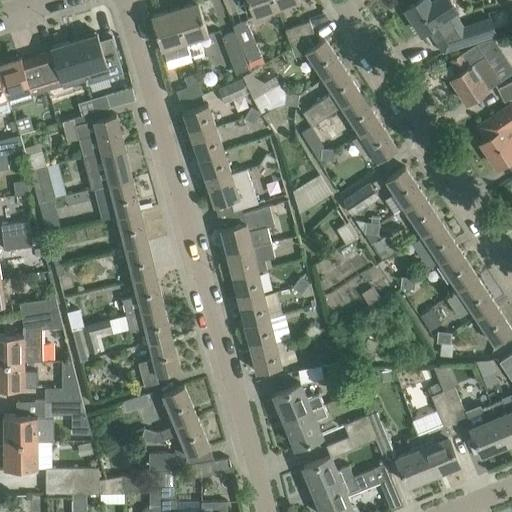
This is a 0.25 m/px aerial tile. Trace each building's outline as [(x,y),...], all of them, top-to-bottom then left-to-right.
[(273,0),(247,0),(254,16),(277,7),(273,0)] [(417,0),(405,8),(421,33),(429,28),(443,51),(497,34),(491,17),(461,29),(451,14),(457,9),(451,0),(432,0),(431,1),(429,0),(417,0)] [(208,34),(198,1),(175,8),(177,15),(188,52),(190,56),(202,53),(198,37),(208,34)] [(175,8),(151,15),(161,48),(163,48),(166,58),(188,52),(177,15),(175,8)] [(248,62),(260,56),(244,20),(232,26),(248,62)] [(290,48),(312,35),(308,21),(284,29),(290,48)] [(84,36),(74,39),(77,48),(85,72),(88,83),(123,72),(112,36),(100,40),(97,32),(96,32),(95,30),(84,34),(84,36)] [(249,69),(233,31),(222,36),(237,74),(249,69)] [(324,77),(343,64),(325,37),(306,49),(324,77)] [(462,52),(450,60),(458,73),(451,78),(467,102),(473,98),(483,91),(501,80),(487,58),(501,49),(493,37),(477,42),(462,52)] [(74,39),(50,46),(51,50),(37,55),(48,89),(63,84),(61,79),(85,72),(77,48),(74,39)] [(5,56),(6,60),(0,62),(0,70),(11,106),(33,99),(32,94),(48,89),(37,55),(22,59),(21,56),(19,56),(17,53),(5,56)] [(324,77),(333,91),(302,112),(310,125),(342,104),(361,92),(343,64),(324,77)] [(0,109),(11,106),(0,70),(0,109)] [(184,76),(187,85),(176,89),(181,101),(203,93),(195,71),(184,76)] [(224,103),(247,93),(240,78),(217,89),(224,103)] [(504,98),(511,94),(511,80),(499,87),(504,98)] [(379,119),(361,92),(342,104),(360,132),(375,122),(379,119)] [(111,107),(107,94),(93,99),(97,111),(111,107)] [(216,126),(208,102),(183,111),(191,134),(216,126)] [(480,124),(477,126),(485,139),(481,142),(497,167),(503,163),(511,156),(511,103),(509,106),(492,116),(480,124)] [(290,104),(283,104),(281,121),(295,122),(296,105),(290,104)] [(256,118),(259,113),(250,107),(246,112),(256,118)] [(97,118),(95,110),(72,116),(82,156),(118,148),(124,146),(116,113),(97,118)] [(256,118),(246,112),(243,118),(252,124),(256,118)] [(379,119),(375,122),(360,132),(378,159),(397,147),(379,119)] [(224,150),(216,126),(191,134),(199,158),(224,150)] [(0,139),(0,168),(8,168),(6,154),(24,151),(25,151),(21,133),(0,139)] [(124,146),(118,148),(82,156),(90,188),(109,184),(132,178),(124,146)] [(232,173),(224,150),(199,158),(207,181),(232,173)] [(32,180),(48,175),(41,151),(25,155),(32,180)] [(272,164),(276,159),(266,153),(262,158),(272,164)] [(272,164),(262,158),(259,164),(268,170),(272,164)] [(405,166),(401,168),(386,178),(404,205),(423,193),(405,166)] [(215,204),(221,202),(230,199),(234,209),(258,201),(247,168),(232,173),(207,181),(215,204)] [(48,175),(32,180),(38,202),(54,198),(48,175)] [(298,212),(329,193),(317,175),(292,190),(298,212)] [(140,209),(132,178),(109,184),(116,215),(140,209)] [(370,183),(364,186),(345,200),(353,213),(379,196),(370,183)] [(441,220),(423,193),(404,205),(422,233),(441,220)] [(269,206),(243,212),(245,221),(221,227),(227,253),(272,242),(268,226),(273,225),(269,206)] [(148,241),(140,209),(116,215),(124,246),(148,241)] [(0,223),(0,225),(2,236),(30,232),(28,219),(0,223)] [(459,248),(441,220),(422,233),(441,260),(459,248)] [(364,232),(377,222),(365,221),(364,226),(364,232)] [(345,244),(356,237),(347,222),(336,229),(345,244)] [(394,250),(385,235),(380,238),(377,234),(377,222),(364,232),(364,233),(371,243),(381,259),(394,250)] [(30,232),(2,236),(4,250),(32,246),(30,232)] [(156,272),(148,241),(124,246),(132,278),(156,272)] [(275,256),(272,242),(227,253),(233,276),(258,271),(267,268),(265,259),(275,256)] [(477,275),(459,248),(441,260),(459,288),(477,275)] [(54,264),(62,262),(59,252),(52,253),(54,264)] [(62,262),(54,264),(57,275),(64,274),(62,262)] [(264,294),(258,271),(233,276),(239,300),(264,294)] [(156,272),(132,278),(136,295),(122,298),(125,314),(164,304),(156,272)] [(408,287),(410,276),(403,275),(401,286),(408,287)] [(459,288),(448,297),(460,315),(471,307),(477,315),(491,306),(495,303),(477,275),(459,288)] [(305,288),(309,282),(300,276),(296,282),(305,288)] [(408,287),(415,288),(417,277),(410,276),(408,287)] [(305,288),(296,282),(292,287),(301,294),(305,288)] [(46,294),(47,298),(20,302),(22,315),(58,309),(54,292),(46,294)] [(270,317),(264,294),(239,300),(245,324),(270,317)] [(511,327),(495,303),(491,306),(477,315),(495,343),(511,331),(511,327)] [(125,314),(126,314),(127,322),(129,330),(144,327),(148,342),(171,336),(164,304),(125,314)] [(441,322),(431,307),(420,315),(430,330),(441,322)] [(22,315),(23,325),(23,333),(0,333),(0,359),(24,359),(24,361),(41,360),(41,328),(63,327),(58,309),(22,315)] [(78,326),(82,325),(78,309),(67,312),(71,327),(78,326)] [(126,314),(108,319),(110,326),(127,322),(126,314)] [(276,341),(270,317),(245,324),(251,347),(276,341)] [(110,326),(108,319),(83,324),(89,349),(97,347),(93,330),(110,326)] [(317,336),(320,330),(311,324),(307,329),(317,336)] [(71,327),(74,339),(81,337),(78,326),(71,327)] [(317,336),(307,329),(304,335),(313,341),(317,336)] [(445,342),(446,331),(439,330),(438,341),(445,342)] [(445,342),(452,342),(453,332),(446,331),(445,342)] [(171,336),(148,342),(152,358),(139,362),(144,384),(158,380),(156,374),(179,368),(171,336)] [(74,339),(76,350),(83,348),(81,337),(74,339)] [(276,341),(251,347),(257,371),(282,365),(276,341)] [(83,348),(76,350),(79,361),(86,359),(83,348)] [(511,367),(511,352),(503,359),(501,360),(507,371),(511,367)] [(489,358),(476,359),(482,374),(493,369),(489,358)] [(24,359),(0,359),(0,385),(37,385),(37,371),(24,371),(24,361),(24,359)] [(71,360),(62,360),(61,387),(44,387),(44,400),(82,400),(71,360)] [(322,378),(346,373),(344,361),(320,366),(322,378)] [(388,370),(373,371),(373,380),(388,380),(388,370)] [(306,398),(300,383),(274,393),(284,420),(323,403),(319,393),(306,398)] [(184,384),(181,385),(163,393),(176,423),(197,415),(184,384)] [(470,426),(464,410),(465,409),(465,408),(455,385),(443,389),(453,412),(460,430),(470,426)] [(460,430),(453,412),(443,389),(432,394),(439,409),(439,410),(444,423),(449,434),(450,435),(460,430)] [(148,394),(134,398),(137,408),(150,404),(148,394)] [(511,408),(507,411),(502,399),(491,404),(504,435),(507,443),(511,440),(511,408)] [(44,413),(58,413),(58,421),(87,420),(82,400),(44,400),(44,413)] [(323,403),(284,420),(295,445),(321,434),(315,419),(328,414),(323,403)] [(482,453),(507,443),(504,435),(491,404),(481,407),(480,403),(465,409),(464,410),(470,426),(474,434),(482,453)] [(384,461),(396,456),(397,456),(378,409),(364,415),(369,427),(374,439),(384,461)] [(38,417),(38,414),(3,414),(4,441),(51,440),(53,440),(53,417),(38,417)] [(153,442),(179,432),(187,451),(148,452),(148,470),(162,470),(175,471),(185,465),(191,462),(199,461),(214,458),(209,446),(197,415),(176,423),(156,431),(153,442)] [(348,435),(369,427),(364,415),(343,424),(348,435)] [(444,423),(428,429),(417,434),(430,465),(433,473),(459,462),(456,453),(452,444),(448,435),(449,434),(444,423)] [(374,439),(369,427),(348,435),(326,444),(330,455),(374,439)] [(143,428),(140,438),(146,440),(149,430),(143,428)] [(149,430),(146,440),(153,442),(156,431),(149,430)] [(417,434),(405,438),(410,450),(396,456),(400,465),(407,483),(433,473),(430,465),(417,434)] [(51,440),(4,441),(4,467),(38,466),(44,467),(45,479),(73,479),(73,466),(51,466),(51,440)] [(336,471),(330,455),(322,458),(303,465),(314,492),(321,489),(353,476),(350,468),(349,465),(336,471)] [(201,474),(216,472),(214,458),(199,461),(201,474)] [(374,467),(377,474),(383,489),(395,484),(386,462),(374,467)] [(71,492),(72,507),(71,511),(85,511),(85,507),(85,492),(85,466),(73,466),(73,479),(73,492),(71,492)] [(123,474),(98,479),(98,466),(85,466),(85,492),(123,492),(123,474)] [(148,470),(148,507),(146,507),(141,511),(161,511),(161,499),(162,498),(162,470),(148,470)] [(162,498),(174,498),(175,471),(162,470),(162,498)] [(314,492),(322,511),(337,511),(352,506),(347,494),(367,486),(362,472),(353,476),(321,489),(314,492)] [(73,492),(73,479),(45,479),(45,491),(71,492),(73,492)] [(207,500),(206,511),(227,511),(227,500),(207,500)] [(174,511),(174,503),(166,503),(165,511),(174,511)]
